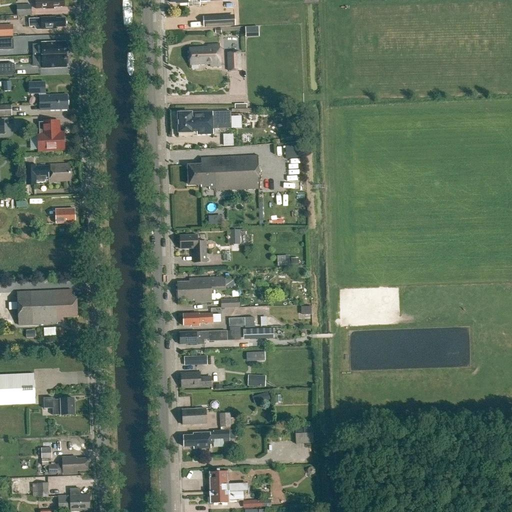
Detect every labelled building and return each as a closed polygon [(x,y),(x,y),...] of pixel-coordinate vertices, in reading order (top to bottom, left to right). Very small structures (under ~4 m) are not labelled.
[(35,0),(36,10),(46,9),(46,10),(55,10),(55,7),(65,7),(64,0),(35,0)] [(31,5),(17,6),(17,17),(32,16),(31,5)] [(234,15),(203,17),(204,28),(235,26),(234,15)] [(41,18),(41,19),(29,19),(29,28),(35,27),(35,29),(37,30),(41,30),(54,29),(54,27),(66,27),(66,24),(67,24),(67,19),(66,19),(66,18),(57,18),(57,17),(41,18)] [(13,26),(0,26),(0,37),(13,37),(13,26)] [(258,27),(245,28),(246,38),(259,37),(258,27)] [(42,47),(42,56),(66,55),(66,42),(47,43),(46,37),(34,38),(35,47),(42,47)] [(0,50),(13,50),(13,38),(0,38),(0,50)] [(207,48),(189,49),(190,65),(210,64),(210,67),(220,66),(219,45),(207,46),(207,48)] [(226,53),(227,72),(241,71),(240,52),(226,53)] [(35,65),(36,74),(48,73),(47,68),(67,67),(66,55),(42,56),(42,64),(35,65)] [(0,76),(14,76),(14,64),(0,64),(0,76)] [(46,83),(30,83),(30,91),(40,91),(41,111),(69,110),(68,95),(46,96),(46,83)] [(0,106),(0,116),(12,116),(11,106),(0,106)] [(230,112),(179,114),(180,137),(192,137),(192,136),(192,132),(197,132),(197,134),(212,134),(212,129),(219,129),(219,126),(231,126),(230,112)] [(12,120),(0,119),(0,130),(12,131),(12,120)] [(40,135),(39,135),(39,151),(65,150),(64,134),(57,135),(57,130),(59,130),(59,122),(44,122),(44,123),(40,123),(40,135)] [(200,159),(201,167),(188,167),(189,186),(200,185),(200,187),(208,187),(208,189),(214,189),(214,191),(259,189),(258,156),(200,159)] [(37,185),(46,185),(46,183),(48,183),(53,183),(53,184),(57,184),(57,182),(66,182),(66,179),(71,178),(70,170),(69,165),(49,166),(49,168),(36,169),(36,167),(26,167),(27,187),(37,187),(37,185)] [(74,211),(56,212),(57,225),(75,224),(74,211)] [(239,238),(239,230),(230,231),(230,239),(239,238)] [(206,263),(206,249),(205,241),(197,241),(197,236),(180,236),(180,250),(193,249),(194,264),(206,263)] [(289,256),(278,257),(278,265),(289,264),(289,256)] [(190,279),(191,283),(178,283),(179,299),(188,299),(188,301),(196,301),(196,302),(211,302),(211,292),(225,291),(225,278),(211,278),(190,279)] [(72,291),(18,294),(18,303),(18,310),(19,326),(57,325),(57,323),(62,323),(62,319),(77,319),(76,299),(72,299),(72,291)] [(239,300),(221,300),(221,309),(239,308),(239,300)] [(199,327),(199,323),(212,323),(212,314),(183,315),(184,326),(191,325),(191,327),(199,327)] [(244,318),(228,319),(229,328),(245,327),(244,318)] [(254,318),(244,318),(245,327),(245,329),(255,328),(254,318)] [(64,337),(63,329),(56,329),(56,338),(64,337)] [(35,331),(26,331),(26,339),(35,339),(35,331)] [(204,345),(204,340),(209,340),(209,342),(227,342),(227,341),(234,341),(234,332),(209,332),(180,334),(180,344),(187,344),(188,346),(204,345)] [(197,366),(208,366),(207,358),(196,358),(197,366)] [(211,378),(200,378),(200,373),(181,374),(181,389),(211,388),(211,378)] [(34,374),(0,375),(0,406),(35,405),(34,374)] [(245,376),(245,386),(263,387),(263,376),(245,376)] [(52,398),(43,399),(44,409),(52,409),(53,416),(75,415),(75,400),(52,400),(52,398)] [(205,410),(183,411),(184,425),(206,424),(205,410)] [(219,415),(220,428),(236,427),(236,419),(230,419),(230,415),(219,415)] [(313,428),(296,429),(296,442),(313,441),(313,428)] [(229,431),(213,431),(213,440),(223,440),(223,442),(229,442),(229,431)] [(192,436),(183,436),(183,448),(195,447),(195,450),(210,449),(209,434),(192,434),(192,436)] [(41,460),(52,459),(51,448),(41,449),(41,460)] [(63,465),(49,465),(49,475),(77,474),(77,471),(88,471),(88,459),(76,459),(76,457),(62,458),(63,465)] [(229,472),(209,472),(210,503),(229,503),(229,501),(243,500),(243,485),(229,485),(229,472)] [(48,498),(48,491),(56,490),(56,478),(37,479),(37,498),(48,498)] [(80,489),(70,490),(71,496),(58,497),(59,511),(86,510),(86,509),(90,509),(89,496),(80,496),(80,489)] [(263,500),(243,502),(243,509),(263,508),(263,500)]
